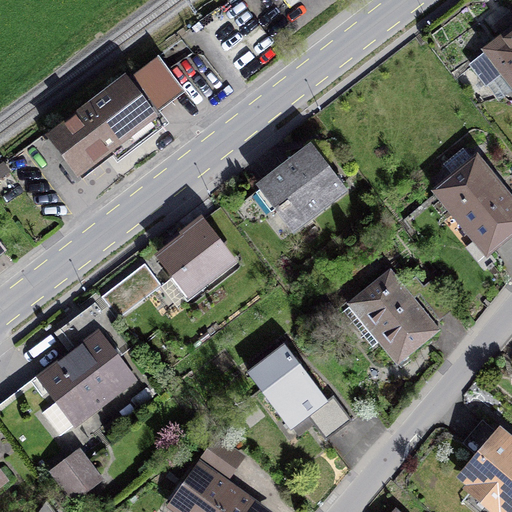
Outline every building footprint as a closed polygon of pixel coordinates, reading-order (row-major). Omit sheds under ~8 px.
[(505,71),(511,79),(511,13),(509,10),(495,21),(509,38),(473,66),(487,84),(505,71)] [(78,174),(185,92),(158,57),(127,81),(126,80),(50,138),(78,174)] [(262,187),(294,229),(343,191),(310,150),(262,187)] [(511,202),(477,160),(438,192),(487,252),(511,231),(511,202)] [(161,257),(189,293),(230,261),(200,221),(184,233),(187,237),(161,257)] [(76,351),(39,380),(57,403),(43,413),(57,432),(64,433),(134,379),(100,335),(120,319),(163,286),(146,263),(102,297),(60,330),(76,351)] [(390,272),(350,304),(351,305),(344,311),(372,347),(380,341),(397,363),(438,330),(390,272)] [(431,281),(418,291),(440,320),(453,310),(431,281)] [(283,346),(249,372),(283,417),(283,416),(293,429),(309,418),(326,441),(352,421),(333,396),(326,402),(283,346)] [(465,477),(507,511),(511,511),(511,445),(483,421),(464,444),(481,458),(465,477)] [(0,484),(6,480),(0,472),(0,458),(16,446),(0,425),(0,484)] [(241,457),(218,441),(203,463),(225,478),(241,457)] [(79,458),(59,474),(60,475),(61,474),(75,493),(94,479),(79,460),(80,459),(79,458)] [(200,467),(172,506),(180,511),(218,511),(234,491),(200,467)] [(262,511),(234,491),(218,511),(262,511)] [(54,511),(47,502),(39,511),(54,511)]
